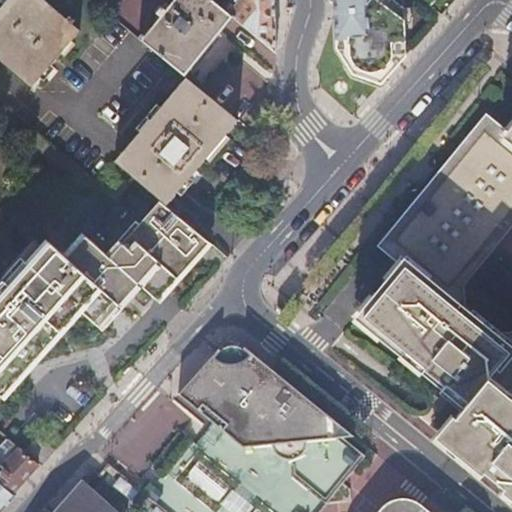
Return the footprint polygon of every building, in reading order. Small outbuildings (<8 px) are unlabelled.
[(74,21),(69,17),(67,19),(43,0),(6,0),(0,7),(0,60),(31,86),(79,30),(72,24),(74,21)] [(92,0),(110,14),(122,0),(92,0)] [(184,75),(232,17),(211,0),(174,0),(166,10),(160,6),(155,12),(160,16),(144,36),(141,33),(138,37),(184,75)] [(274,20),(272,0),(211,0),(232,17),(275,53),(274,20)] [(333,0),(334,13),(334,15),(335,16),(350,29),(349,30),(382,59),(383,58),(394,68),(403,57),(405,54),(402,0),(333,0)] [(335,16),(334,15),(335,20),(337,48),(353,73),(380,82),(394,68),(383,58),(382,59),(349,30),(350,29),(335,16)] [(172,196),(238,119),(187,78),(121,153),(114,161),(132,176),(126,183),(108,168),(97,181),(116,198),(134,177),(163,202),(165,204),(172,196)] [(511,137),(510,135),(504,130),(487,116),(440,173),(434,181),(412,207),(381,245),(400,260),(406,265),(392,283),(377,301),(362,320),(384,338),(444,387),(455,396),(459,400),(466,405),(462,410),(440,437),(485,473),(492,479),(511,495),(511,137)] [(186,257),(204,237),(165,204),(163,202),(145,222),(127,242),(111,260),(87,239),(68,261),(51,245),(49,247),(32,267),(27,263),(7,285),(5,283),(0,288),(0,390),(74,306),(94,323),(115,300),(133,279),(152,296),(169,277),(186,257)] [(219,362),(219,364),(226,367),(234,367),(239,366),(247,362),(246,360),(244,357),(240,354),(238,353),(233,352),(228,353),(225,354),(221,357),(219,362)] [(213,360),(179,397),(211,426),(241,453),(270,451),(289,468),(290,485),(321,510),(326,504),(343,483),(359,463),(337,446),(351,444),(252,358),(247,362),(239,366),(234,367),(226,367),(219,364),(213,360)] [(39,466),(53,450),(36,436),(23,452),(37,463),(39,466)] [(24,478),(37,463),(23,452),(9,440),(0,451),(0,483),(10,493),(24,478)] [(222,498),(232,478),(195,461),(186,481),(222,498)] [(113,511),(80,482),(52,511),(113,511)] [(0,509),(13,495),(10,493),(0,483),(0,509)] [(432,511),(418,500),(411,498),(402,496),(395,496),(391,497),(388,499),(386,501),(377,511),(432,511)]
